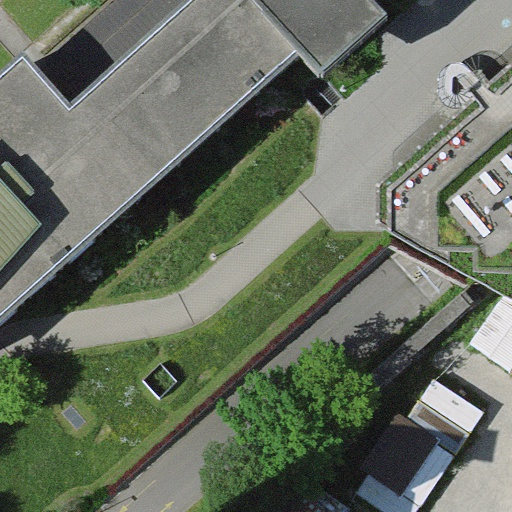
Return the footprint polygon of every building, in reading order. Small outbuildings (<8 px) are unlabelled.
[(189,0),(68,108),(24,59),(0,80),(0,314),(294,51),(316,74),(385,12),(374,0),(189,0)] [(181,0),(119,0),(60,54),(87,84),(181,0)] [(511,78),(377,209),(439,249),(511,295),(511,78)] [(511,367),(511,306),(499,299),(472,344),(511,367)] [(434,448),(397,424),(364,474),(401,498),(434,448)] [(324,511),(287,490),(274,511),(324,511)]
